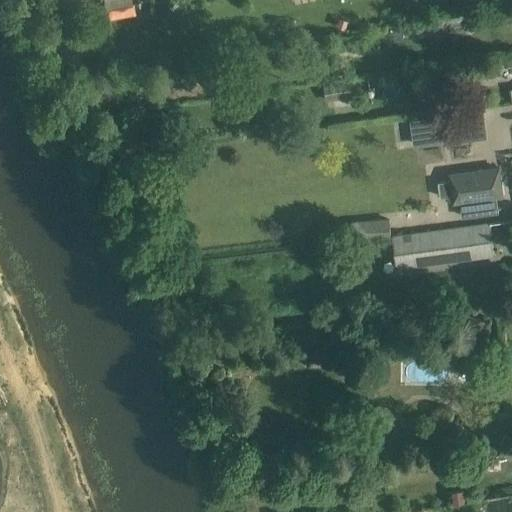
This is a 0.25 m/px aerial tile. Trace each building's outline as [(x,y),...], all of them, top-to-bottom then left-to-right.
[(325,101),(355,96),(352,78),(347,79),(343,57),(335,58),(338,80),(322,83),(325,101)] [(499,168),(451,174),(452,180),(439,182),(441,196),(453,195),(454,202),(503,195),(499,168)] [(390,218),(352,221),(353,240),(391,237),(390,218)] [(490,223),(394,235),(398,268),(494,256),(490,223)] [(378,404),(356,428),(383,454),(389,447),(398,456),(415,438),(404,428),(402,430),(389,417),(390,416),(378,404)] [(468,471),(481,469),(480,460),(467,462),(468,471)]
